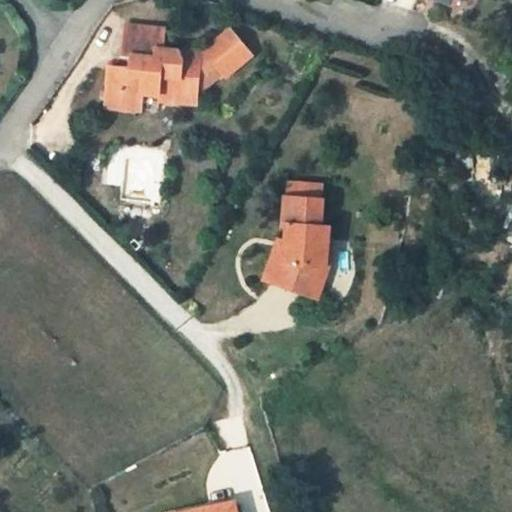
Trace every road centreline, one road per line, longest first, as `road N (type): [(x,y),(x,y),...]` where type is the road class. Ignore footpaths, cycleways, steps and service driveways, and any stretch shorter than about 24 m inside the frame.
road 1 (residential): [(235,432),(233,387),(214,358),(0,147)]
road 2 (residential): [(280,0),(418,36)]
